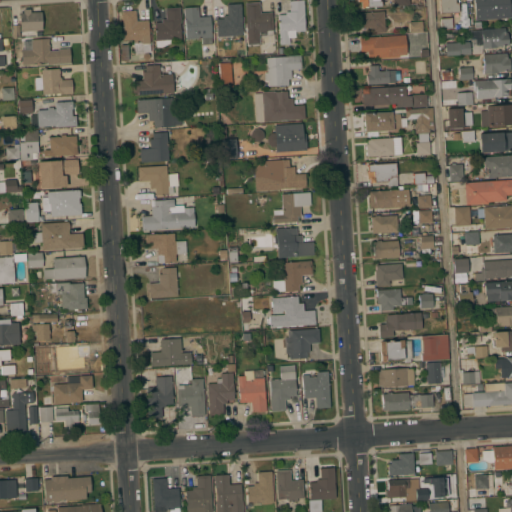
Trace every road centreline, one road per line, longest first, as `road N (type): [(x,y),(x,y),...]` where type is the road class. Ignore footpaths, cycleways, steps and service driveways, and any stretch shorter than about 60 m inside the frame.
road 1 (tertiary): [(359,511),(324,0)]
road 2 (residential): [(131,511),(96,0)]
road 3 (residential): [(511,425),(0,458)]
